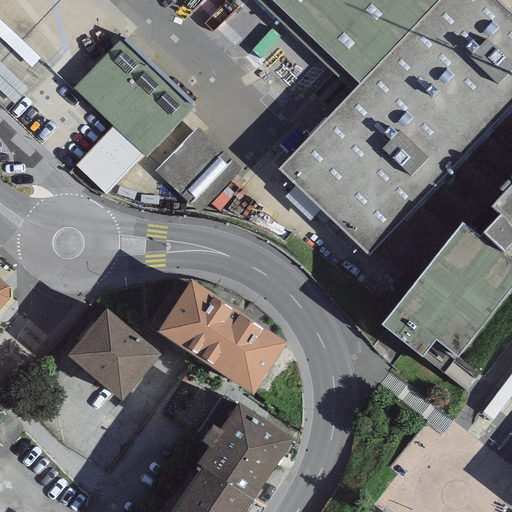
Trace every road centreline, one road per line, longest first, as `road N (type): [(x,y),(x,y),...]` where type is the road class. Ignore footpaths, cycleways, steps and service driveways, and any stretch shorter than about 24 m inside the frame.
road 1 (tertiary): [(296,511),(331,434),(329,364)]
road 2 (tertiary): [(229,256),(298,305),(329,364)]
road 3 (tertiary): [(91,268),(229,256)]
road 4 (tertiary): [(229,256),(208,242),(101,224)]
